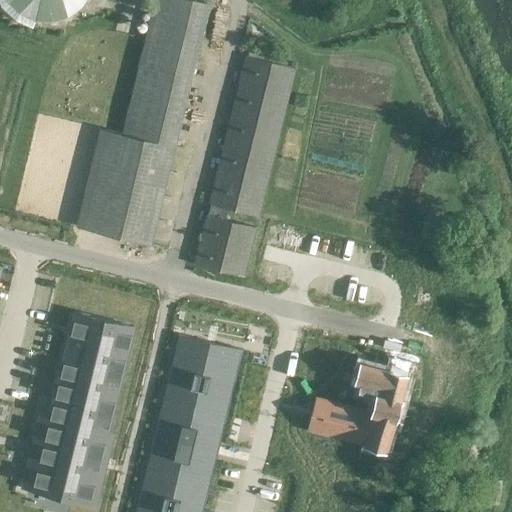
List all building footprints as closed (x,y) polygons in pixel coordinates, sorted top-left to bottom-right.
[(0,0),(5,9),(16,17),(33,25),(49,27),(64,23),(79,12),(85,0),(0,0)] [(203,0),(152,0),(121,134),(98,129),(74,227),(145,243),(203,0)] [(245,57),(207,206),(255,217),(293,69),(245,57)] [(206,215),(194,264),(244,277),(256,227),(225,220),(228,211),(210,206),(208,215),(206,215)] [(134,511),(199,511),(247,319),(185,304),(134,511)] [(43,415),(24,488),(94,506),(112,433),(110,433),(135,326),(75,311),(48,417),(43,415)] [(393,419),(397,420),(402,403),(397,402),(407,366),(390,362),(387,372),(359,365),(354,383),(359,384),(357,393),(374,397),(370,413),(375,415),(367,447),(384,452),(393,419)] [(506,482),(480,482),(479,507),(506,508),(506,482)]
